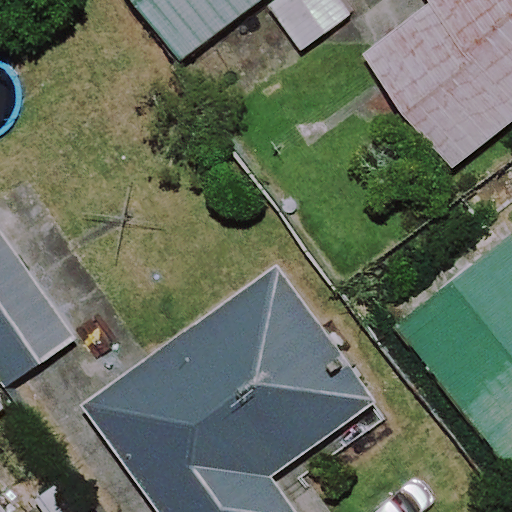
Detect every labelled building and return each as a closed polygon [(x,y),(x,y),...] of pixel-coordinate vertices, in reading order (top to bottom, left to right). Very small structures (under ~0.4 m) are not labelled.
[(261,0),(144,0),(189,57),(261,0)] [(351,0),(280,0),(270,7),(308,61),(366,20),(351,0)] [(511,125),(511,0),(434,0),(437,3),(372,55),(460,167),(511,125)] [(0,415),(11,408),(2,395),(82,340),(0,221),(0,415)] [(511,240),(405,324),(511,460),(511,240)] [(379,402),(283,267),(91,405),(166,511),(299,511),(274,477),(379,402)] [(0,511),(11,511),(0,496),(0,511)]
